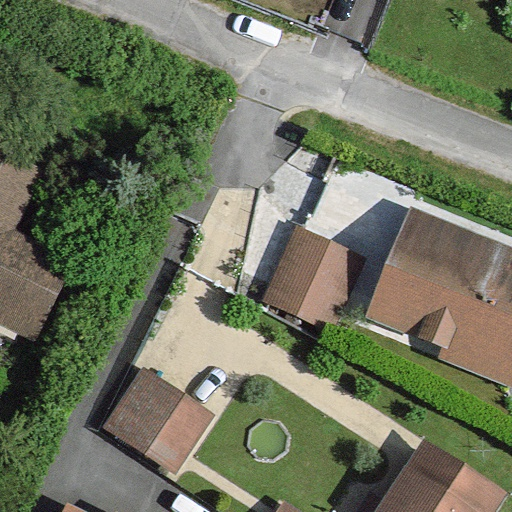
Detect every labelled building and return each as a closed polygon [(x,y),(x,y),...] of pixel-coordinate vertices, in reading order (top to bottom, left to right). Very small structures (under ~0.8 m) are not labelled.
[(25,187),(0,174),(0,314),(31,329),(58,270),(2,243),(25,187)] [(511,266),(407,229),(378,310),(428,328),(425,337),(511,368),(511,266)] [(329,327),(357,259),(298,234),(270,302),(329,327)] [(176,466),(184,452),(161,438),(183,401),(145,378),(114,430),(176,466)] [(161,438),(184,452),(206,414),(183,401),(161,438)] [(388,511),(481,511),(486,505),(417,465),(388,511)]
